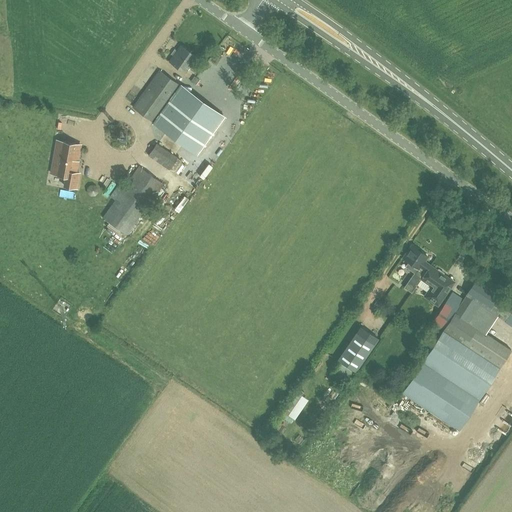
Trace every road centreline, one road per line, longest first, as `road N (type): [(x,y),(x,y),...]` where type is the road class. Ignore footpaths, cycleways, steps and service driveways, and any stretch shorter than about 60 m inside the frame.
road 1 (unclassified): [(511,219),(244,31)]
road 2 (primary): [(511,170),(282,0)]
road 3 (unknown): [(189,0),(102,117)]
